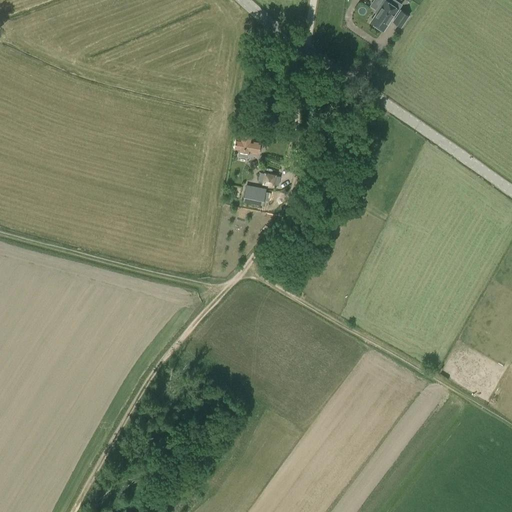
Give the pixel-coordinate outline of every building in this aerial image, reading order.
[(383,30),(401,4),(394,0),(392,0),(391,3),(385,0),(382,0),(375,11),(377,12),(370,22),(383,30)] [(400,10),(393,21),(401,26),(408,15),(400,10)] [(251,140),(252,134),(247,134),(246,132),(244,132),(243,133),(240,132),(240,138),(235,137),(234,148),(238,149),(238,150),(249,152),(250,150),(258,152),(259,150),(261,151),(262,143),(260,143),(260,141),(251,140)] [(275,174),(266,171),(265,172),(260,172),(258,180),(263,181),(264,183),(273,184),(274,184),(276,184),(278,176),(275,175),(276,175),(275,174)] [(266,188),(245,183),(242,202),(262,206),(266,188)]
